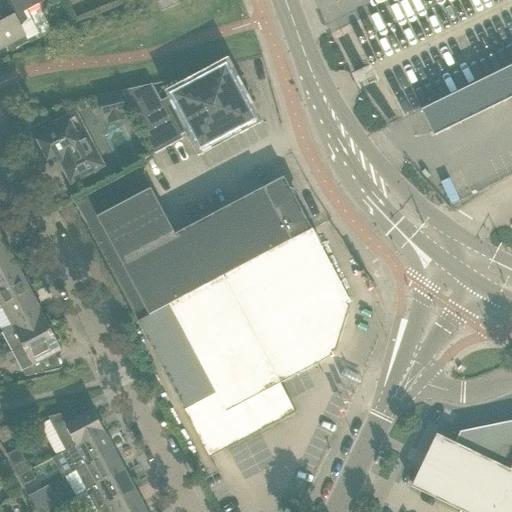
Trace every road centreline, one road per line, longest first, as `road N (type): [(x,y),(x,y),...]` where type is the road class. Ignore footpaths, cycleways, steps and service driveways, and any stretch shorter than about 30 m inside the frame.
road 1 (unclassified): [(122,373),(0,143)]
road 2 (secondary): [(366,174),(324,104),(283,0)]
road 3 (residential): [(193,511),(122,373)]
road 4 (residential): [(404,376),(337,511)]
road 5 (secondary): [(366,174),(390,217),(446,264)]
road 6 (secondary): [(468,240),(366,174)]
road 7 (residential): [(446,264),(419,316),(404,376)]
